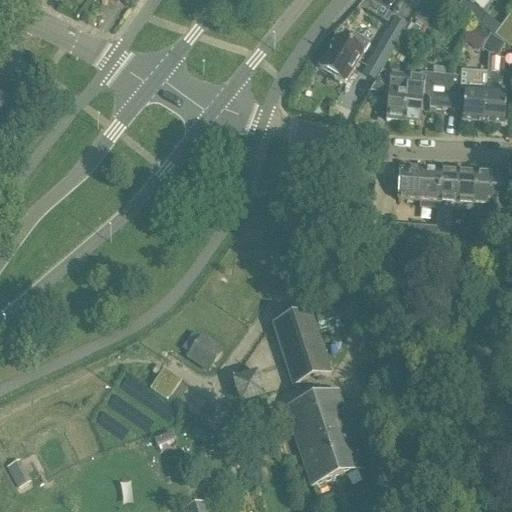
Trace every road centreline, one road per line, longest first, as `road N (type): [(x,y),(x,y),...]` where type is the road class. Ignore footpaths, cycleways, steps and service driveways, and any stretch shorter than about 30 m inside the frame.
road 1 (tertiary): [(0,321),(167,173),(218,107)]
road 2 (residential): [(511,151),(323,141),(264,129),(218,107)]
road 3 (tertiary): [(161,81),(0,263)]
road 4 (residential): [(161,81),(27,20)]
road 5 (tertiary): [(218,107),(299,0)]
